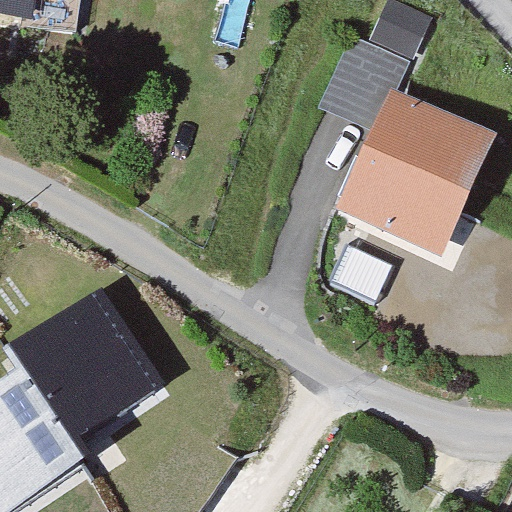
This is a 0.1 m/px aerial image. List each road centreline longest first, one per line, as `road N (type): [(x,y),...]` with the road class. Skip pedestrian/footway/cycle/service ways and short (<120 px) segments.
road 1 (residential): [(511,441),(394,415),(107,227),(0,176)]
road 2 (unknown): [(331,373),(236,511)]
